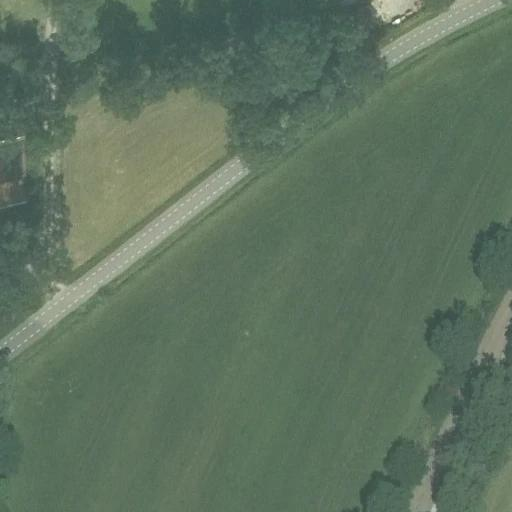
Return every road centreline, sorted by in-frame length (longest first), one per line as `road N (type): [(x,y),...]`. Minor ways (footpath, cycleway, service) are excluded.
road 1 (tertiary): [(0,358),(373,68),(497,0)]
road 2 (track): [(54,0),(57,314)]
road 3 (track): [(424,511),(511,324)]
